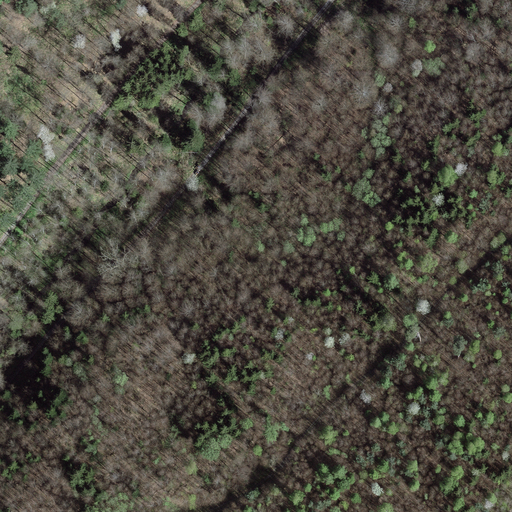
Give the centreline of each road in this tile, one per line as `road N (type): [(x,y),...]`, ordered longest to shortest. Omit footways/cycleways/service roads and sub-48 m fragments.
road 1 (track): [(0,391),(206,158),(332,0)]
road 2 (track): [(511,246),(243,500),(210,511)]
road 3 (track): [(201,0),(74,144),(0,244)]
